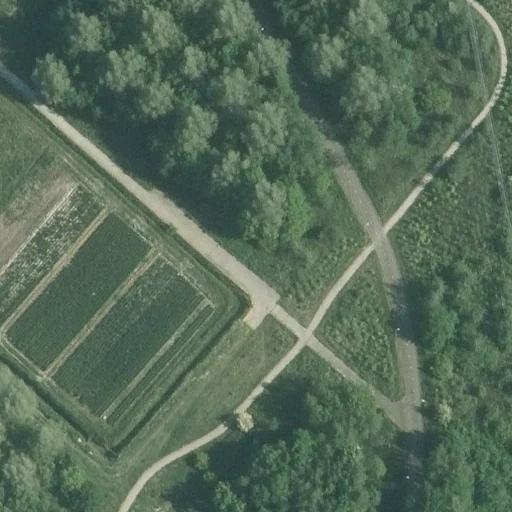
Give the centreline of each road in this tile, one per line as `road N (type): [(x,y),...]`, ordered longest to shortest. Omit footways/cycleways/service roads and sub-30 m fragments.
road 1 (track): [(0,70),(265,298)]
road 2 (track): [(304,336),(414,424)]
